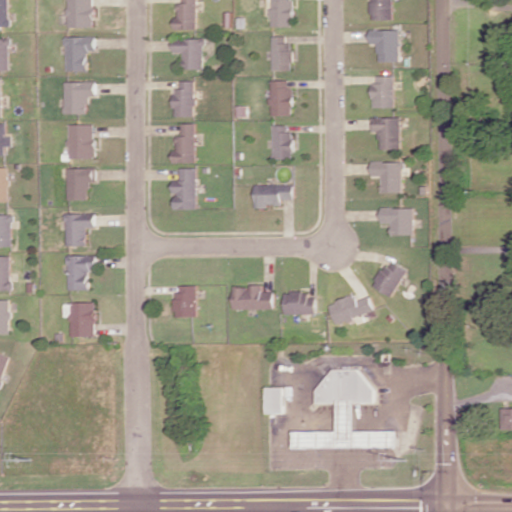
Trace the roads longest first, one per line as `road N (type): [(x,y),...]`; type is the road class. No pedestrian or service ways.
road 1 (secondary): [(445,511),(444,0)]
road 2 (residential): [(143,505),(138,0)]
road 3 (secondary): [(0,506),(445,506)]
road 4 (residential): [(337,181),(337,250),(141,251)]
road 5 (residential): [(336,0),(337,181)]
